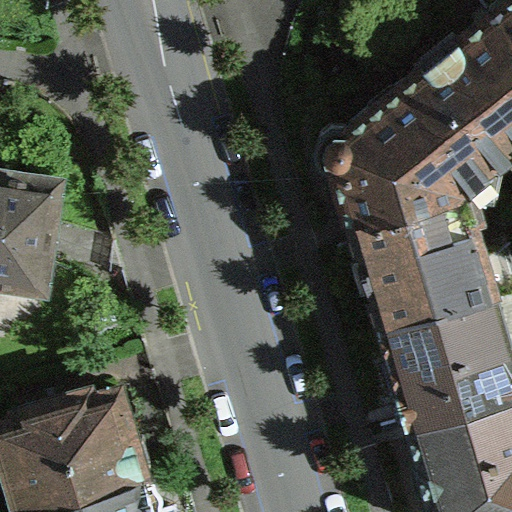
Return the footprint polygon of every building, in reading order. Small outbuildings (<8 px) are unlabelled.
[(484,153),(496,155),(510,144),(511,146),(511,0),(498,0),(459,32),(453,25),(437,38),(419,52),(425,59),(347,121),(333,120),(321,128),(317,141),(321,155),(334,162),(350,217),(472,181),(489,185),(490,183),(474,179),(482,150),(484,153)] [(0,273),(42,280),(57,175),(8,168),(9,158),(0,157),(0,273)] [(481,210),(473,184),(488,187),(489,185),(472,181),(350,217),(361,256),(379,317),(495,283),(511,278),(511,265),(502,230),(481,236),(474,212),(481,210)] [(511,340),(495,283),(379,317),(390,353),(398,381),(396,382),(406,416),(408,416),(511,385),(511,340)] [(89,391),(87,385),(16,405),(18,412),(0,417),(0,465),(3,464),(4,468),(16,465),(28,506),(141,473),(144,472),(143,469),(144,466),(145,463),(148,461),(150,459),(143,433),(135,432),(133,430),(130,427),(127,416),(118,383),(89,391)] [(511,511),(511,385),(408,416),(415,440),(420,455),(418,456),(436,511),(511,511)] [(153,511),(151,500),(144,474),(142,475),(141,473),(28,506),(9,511),(153,511)]
